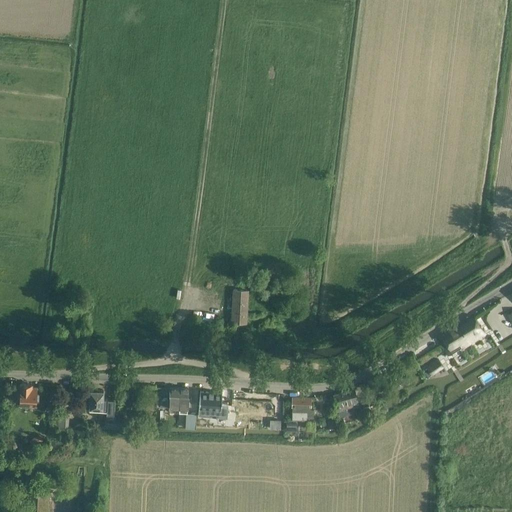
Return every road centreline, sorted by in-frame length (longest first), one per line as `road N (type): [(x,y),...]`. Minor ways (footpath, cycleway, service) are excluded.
road 1 (tertiary): [(0,374),(338,386),(511,284)]
road 2 (track): [(183,289),(224,0)]
road 3 (unknown): [(239,374),(338,375),(450,312)]
